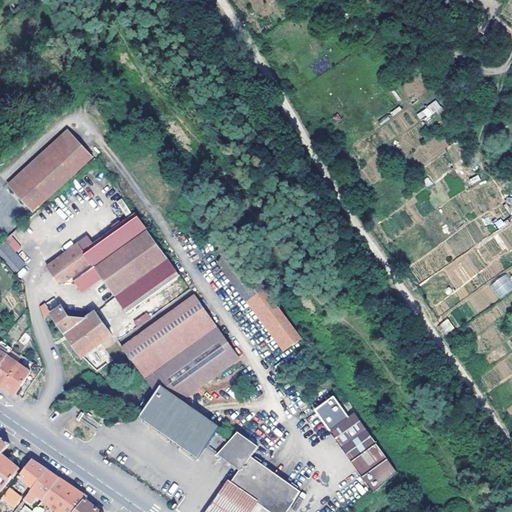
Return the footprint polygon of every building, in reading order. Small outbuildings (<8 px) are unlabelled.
[(416,112),(420,121),(442,110),(438,101),(416,112)] [(11,184),(15,188),(74,133),(71,129),(11,184)] [(74,133),(15,188),(35,211),(95,156),(74,133)] [(126,215),(130,212),(121,199),(117,202),(126,215)] [(134,212),(83,247),(101,274),(127,310),(179,273),(134,212)] [(313,353),(221,225),(208,234),(301,362),(313,353)] [(101,274),(83,247),(78,240),(45,264),(57,279),(72,278),(74,277),(82,287),(101,274)] [(0,245),(0,254),(15,272),(25,262),(6,241),(0,245)] [(500,298),(511,288),(511,281),(506,273),(490,285),(500,298)] [(194,295),(122,345),(156,393),(140,415),(198,457),(221,426),(182,397),(238,358),(194,295)] [(52,312),(81,353),(112,332),(96,309),(95,310),(64,306),(63,305),(52,312)] [(441,326),(448,336),(451,333),(445,323),(441,326)] [(0,349),(0,382),(3,385),(11,390),(16,393),(31,371),(0,349)] [(338,390),(326,375),(302,393),(312,408),(338,390)] [(399,473),(356,412),(330,430),(375,494),(398,473),(399,473)] [(239,432),(217,454),(241,471),(232,483),(236,485),(254,498),(272,511),(285,511),(301,492),(252,456),(259,447),(239,432)] [(0,455),(1,454),(9,443),(0,436),(0,455)] [(12,462),(1,454),(0,455),(0,489),(1,491),(20,468),(12,462)] [(32,460),(20,476),(33,487),(47,469),(39,464),(32,460)] [(43,499),(60,478),(55,474),(47,469),(33,487),(32,490),(43,499)] [(75,488),(60,478),(43,499),(59,511),(76,511),(86,501),(89,498),(75,488)] [(19,506),(28,494),(14,483),(5,495),(19,506)] [(243,511),(254,498),(236,485),(216,511),(243,511)] [(100,511),(86,501),(76,511),(100,511)]
